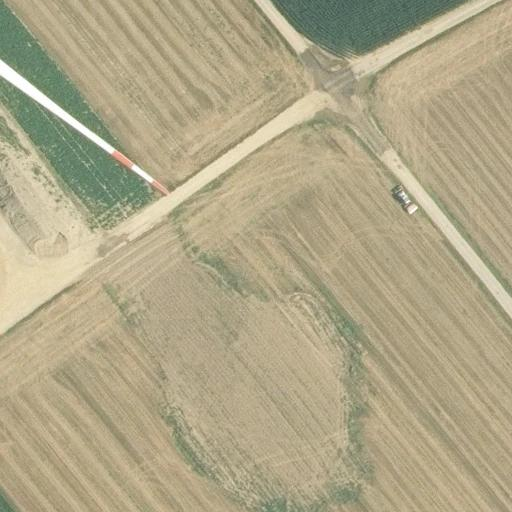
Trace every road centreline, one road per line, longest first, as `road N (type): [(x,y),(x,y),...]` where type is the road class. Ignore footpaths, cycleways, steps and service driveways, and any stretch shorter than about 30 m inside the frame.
road 1 (track): [(0,328),(331,87)]
road 2 (track): [(331,87),(511,308)]
road 3 (track): [(497,0),(331,87)]
